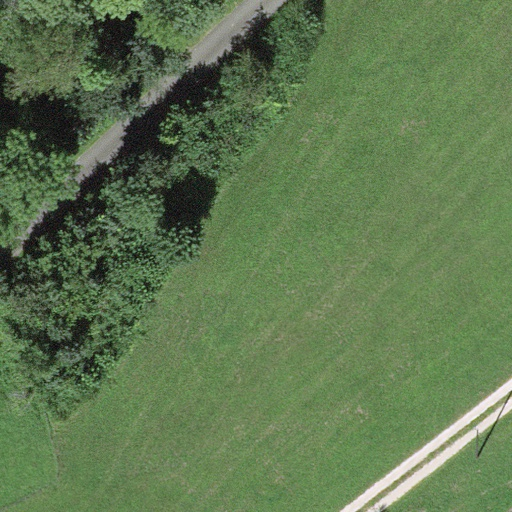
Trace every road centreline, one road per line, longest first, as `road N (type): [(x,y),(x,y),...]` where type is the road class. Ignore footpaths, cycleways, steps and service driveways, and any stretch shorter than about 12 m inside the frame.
road 1 (track): [(0,249),(269,0)]
road 2 (track): [(511,389),(355,511)]
